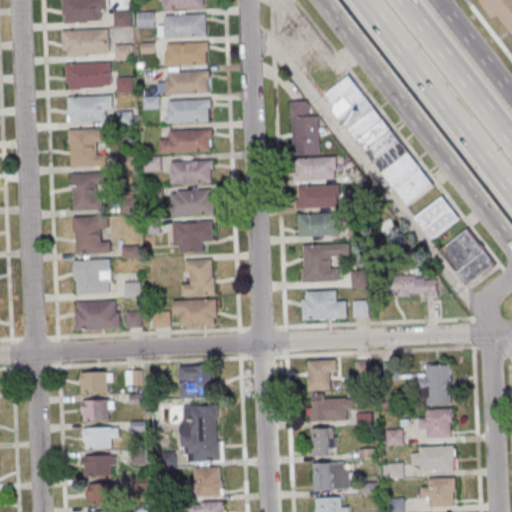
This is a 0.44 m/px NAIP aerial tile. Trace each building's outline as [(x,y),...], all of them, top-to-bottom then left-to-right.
[(109,10),(108,0),(63,0),(64,24),(102,23),(102,10),(109,10)] [(208,9),(207,0),(161,0),(161,10),(208,9)] [(511,0),(484,0),(485,4),(493,17),(502,16),(511,32),(511,0)] [(131,27),(131,12),(115,12),(115,27),(131,27)] [(138,28),(155,28),(155,14),(138,14),(138,28)] [(163,37),(208,37),(208,16),(163,16),(163,37)] [(64,56),(110,56),(109,30),(63,31),(64,56)] [(166,65),(209,65),(209,43),(166,43),(166,65)] [(133,46),(116,46),(117,61),(134,60),(133,46)] [(113,62),(67,63),(67,88),(114,87),(113,62)] [(211,71),(167,72),(167,94),(211,93),(211,71)] [(352,74),(324,94),(406,206),(434,185),(352,74)] [(133,78),(118,78),(119,93),(133,92),(133,78)] [(68,96),(69,122),(106,122),(106,111),(115,110),(114,95),(68,96)] [(168,100),(168,122),(213,122),(213,100),(168,100)] [(309,100),(292,101),(293,155),(320,155),(320,114),(309,115),(309,100)] [(71,168),(110,166),(110,154),(103,154),(102,128),(70,130),(71,168)] [(170,130),(171,141),(160,141),(161,153),(215,151),(215,129),(170,130)] [(338,179),(338,157),(294,157),(294,179),(338,179)] [(172,160),(172,182),(215,182),(215,160),(172,160)] [(74,210),(105,210),(105,196),(100,196),(99,185),(107,185),(107,173),(73,174),(74,210)] [(297,207),(340,206),(339,184),(297,185),(297,207)] [(172,190),(172,215),(215,215),(214,190),(172,190)] [(461,217),(443,195),(414,217),(432,239),(461,217)] [(300,237),(341,236),(341,213),(299,213),(300,237)] [(74,217),(75,254),(113,254),(112,240),(103,241),(103,229),(110,229),(110,216),(74,217)] [(205,242),(215,241),(215,220),(173,222),(175,253),(205,251),(205,242)] [(497,265),(470,228),(439,249),(467,287),(497,265)] [(341,281),(341,268),(334,268),(333,256),(351,256),(351,244),(302,245),(303,282),(341,281)] [(184,274),(191,274),(191,283),(183,283),(183,294),(217,294),(217,259),(184,259),(184,274)] [(74,260),(75,294),(113,293),(113,260),(74,260)] [(352,286),(368,286),(368,270),(352,270),(352,286)] [(391,296),(438,295),(437,279),(427,279),(426,274),(390,275),(391,296)] [(142,282),(126,282),(126,297),(142,297),(142,282)] [(349,299),(338,299),(338,290),(303,290),(303,319),(349,319),(349,299)] [(174,299),(174,317),(181,317),(181,325),(219,325),(219,299),(174,299)] [(122,328),(122,300),(76,301),(76,329),(122,328)] [(369,300),(354,300),(354,317),(369,317),(369,300)] [(127,327),(143,327),(143,310),(127,310),(127,327)] [(154,312),(154,327),(171,327),(171,312),(154,312)] [(310,359),(310,390),(335,390),(335,359),(310,359)] [(452,363),(427,363),(427,376),(423,376),(423,402),(452,402),(452,363)] [(217,396),(216,366),(179,366),(180,396),(217,396)] [(114,371),(81,371),(81,393),(114,393),(114,371)] [(313,420),(346,420),(346,409),(355,409),(355,396),(313,396),(313,420)] [(115,399),(83,399),(83,420),(115,420),(115,399)] [(222,462),(222,406),(182,405),(181,450),(188,451),(188,461),(222,462)] [(453,408),(428,408),(428,419),(420,419),(420,429),(428,429),(428,438),(453,438),(453,408)] [(85,448),(113,448),(113,438),(121,438),(121,426),(85,426),(85,448)] [(313,454),(337,454),(337,427),(313,427),(313,454)] [(385,429),(385,445),(403,445),(403,429),(385,429)] [(412,471),(457,470),(457,446),(412,447),(412,471)] [(146,463),(146,450),(133,450),(133,463),(146,463)] [(162,466),(175,466),(175,453),(162,453),(162,466)] [(86,454),(86,474),(118,474),(118,454),(86,454)] [(314,461),(314,490),(349,490),(349,461),(314,461)] [(404,463),(385,463),(385,477),(404,477),(404,463)] [(223,467),(194,467),(194,496),(223,496),(223,467)] [(421,498),(430,498),(430,506),(456,506),(456,477),(429,477),(429,488),(421,488),(421,498)] [(118,483),(88,483),(88,503),(118,503),(118,483)] [(316,511),(350,511),(350,505),(344,505),(344,497),(316,497),(316,511)] [(404,511),(404,498),(391,498),(391,511),(404,511)] [(195,501),(195,511),(227,511),(227,501),(195,501)]
